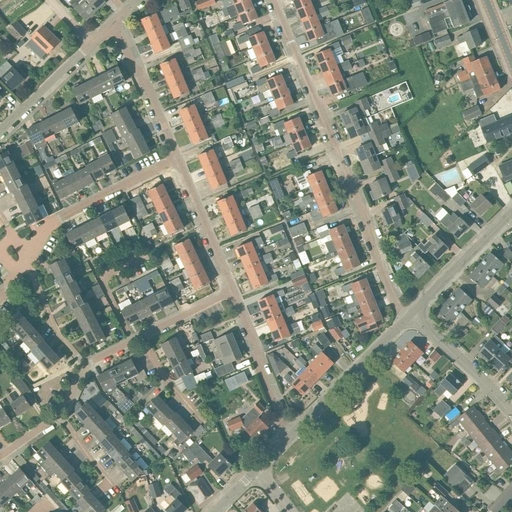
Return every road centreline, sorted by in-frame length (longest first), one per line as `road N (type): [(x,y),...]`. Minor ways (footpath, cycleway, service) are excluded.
road 1 (residential): [(273,0),(397,303),(410,316)]
road 2 (residential): [(27,256),(54,223),(177,158)]
road 3 (residential): [(289,435),(410,316)]
road 4 (unclassified): [(0,131),(116,20)]
road 5 (residential): [(289,435),(233,291)]
road 6 (residential): [(177,158),(116,20)]
road 7 (residential): [(233,291),(177,158)]
road 8 (residential): [(410,316),(511,213)]
road 9 (residential): [(511,411),(410,316)]
road 10 (residential): [(85,366),(51,322),(27,256)]
